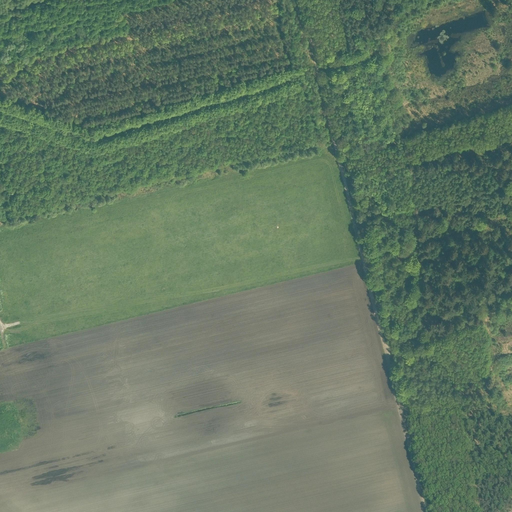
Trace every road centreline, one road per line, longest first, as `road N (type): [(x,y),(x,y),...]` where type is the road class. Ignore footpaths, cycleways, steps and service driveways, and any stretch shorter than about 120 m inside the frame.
road 1 (track): [(428,511),(299,0)]
road 2 (track): [(511,312),(386,349)]
